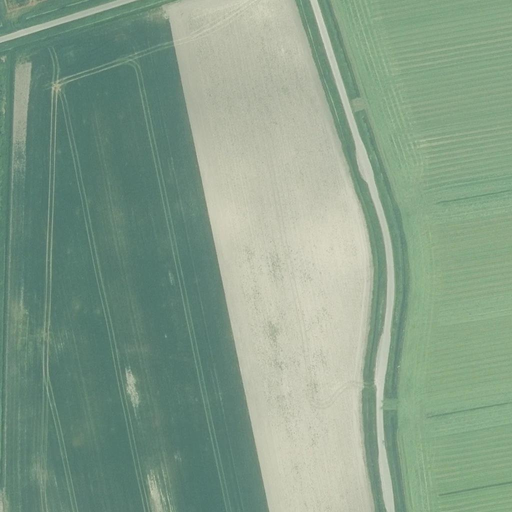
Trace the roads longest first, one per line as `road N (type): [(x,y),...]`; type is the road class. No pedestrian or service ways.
road 1 (unclassified): [(389,511),(381,459),(389,280),(383,224),(309,0)]
road 2 (unclassified): [(127,0),(0,41)]
